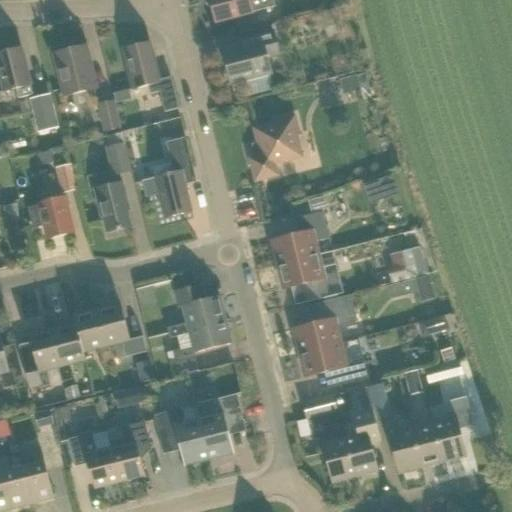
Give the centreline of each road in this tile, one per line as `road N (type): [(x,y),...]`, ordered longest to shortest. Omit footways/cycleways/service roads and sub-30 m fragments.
road 1 (residential): [(232,248),(169,5)]
road 2 (residential): [(286,479),(232,248)]
road 3 (residential): [(0,286),(57,273),(121,275),(232,248)]
road 4 (residential): [(0,11),(169,5)]
road 5 (residential): [(355,511),(505,474)]
road 6 (residential): [(286,479),(155,511)]
